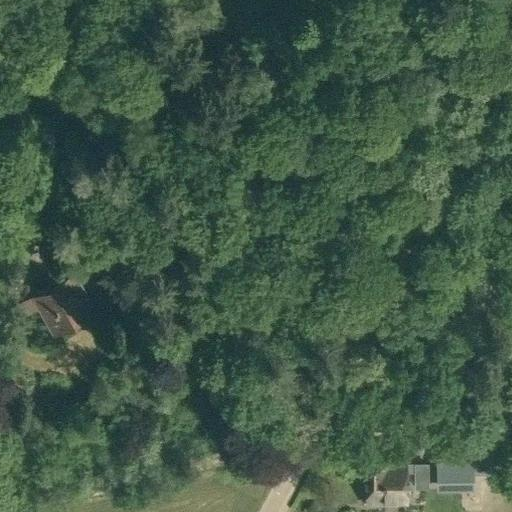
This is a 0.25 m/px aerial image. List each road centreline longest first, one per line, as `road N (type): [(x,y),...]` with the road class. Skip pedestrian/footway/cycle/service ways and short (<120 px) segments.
road 1 (unclassified): [(270,511),(511,58)]
road 2 (track): [(26,511),(238,456),(293,471)]
road 3 (track): [(312,438),(511,425)]
